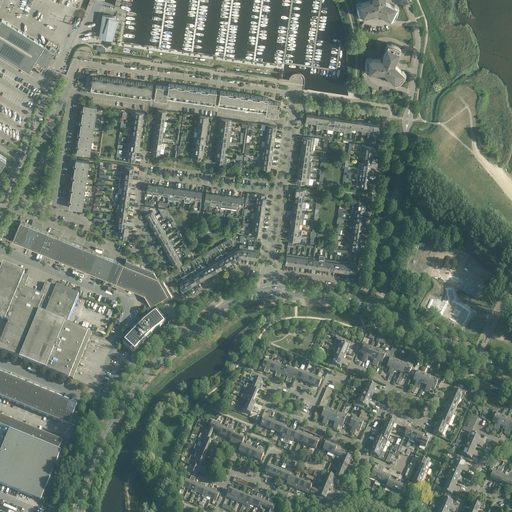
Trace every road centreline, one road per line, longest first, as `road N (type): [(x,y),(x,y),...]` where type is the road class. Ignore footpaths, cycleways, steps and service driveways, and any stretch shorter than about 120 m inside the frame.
road 1 (residential): [(386,122),(362,284),(270,270)]
road 2 (residential): [(293,101),(294,94),(75,62)]
road 3 (tertiary): [(76,511),(119,409),(185,336)]
road 4 (unclassified): [(111,350),(130,302),(0,249)]
road 5 (residential): [(147,242),(182,302),(236,270),(270,270)]
road 6 (residential): [(47,223),(65,90)]
road 7 (residential): [(17,210),(65,90)]
